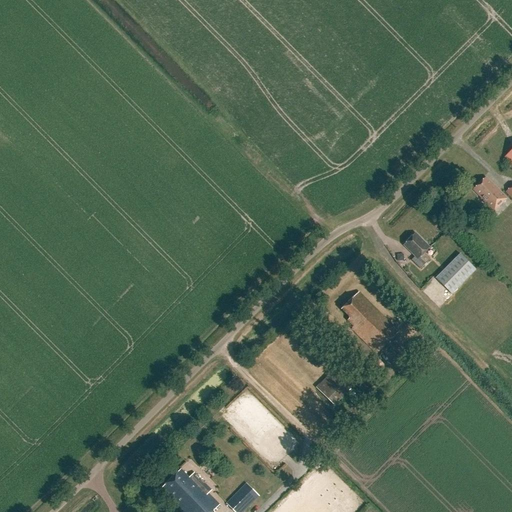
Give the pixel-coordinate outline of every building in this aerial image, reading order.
[(506,199),(486,178),(473,190),(482,199),(481,200),(493,212),(506,199)] [(420,270),(430,260),(424,254),(429,249),(415,235),(404,245),(415,257),(411,261),(420,270)] [(460,255),(436,279),(451,295),(476,270),(460,255)] [(377,355),(399,332),(359,293),(341,310),(350,319),(347,321),(353,327),(352,329),(377,355)] [(375,356),(361,370),(374,383),(388,369),(375,356)] [(334,407),(356,385),(337,367),(316,388),(334,407)] [(180,511),(213,511),(220,506),(208,494),(211,491),(194,474),(191,477),(190,476),(188,478),(181,470),(159,491),(180,511)] [(247,484),(226,504),(233,511),(243,511),(259,496),(247,484)]
